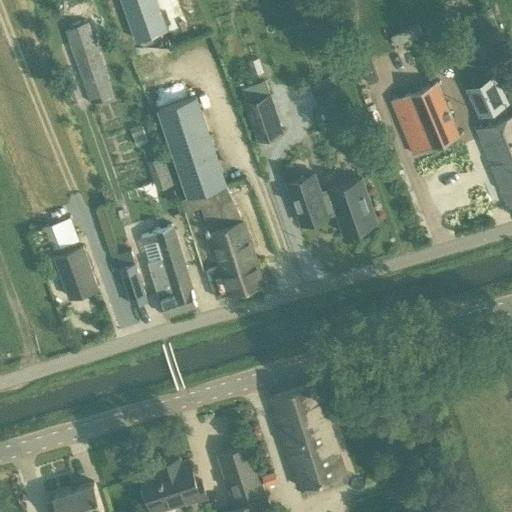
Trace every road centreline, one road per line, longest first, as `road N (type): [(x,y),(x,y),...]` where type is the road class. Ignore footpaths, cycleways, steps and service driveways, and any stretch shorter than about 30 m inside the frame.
road 1 (unclassified): [(0,382),(511,229)]
road 2 (tertiary): [(0,456),(511,306)]
